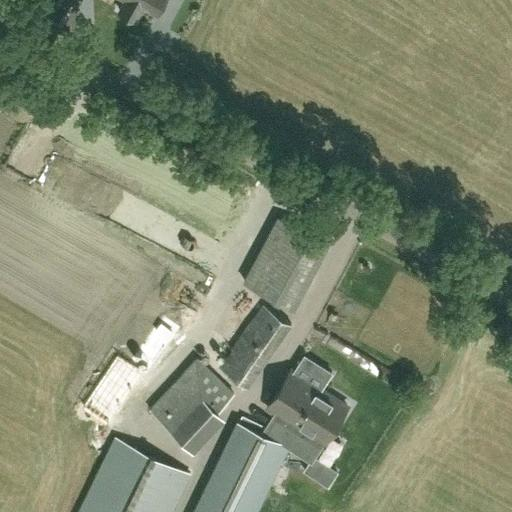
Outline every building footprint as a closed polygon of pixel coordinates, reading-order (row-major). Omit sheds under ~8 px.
[(125,0),(120,10),(137,20),(145,5),(158,12),(164,0),(125,0)] [(280,216),(245,280),(295,307),(330,243),(280,216)] [(247,387),(292,323),(264,304),(220,367),(247,387)] [(304,352),(293,370),(322,389),(333,371),(304,352)] [(226,417),(218,410),(234,392),(197,358),(149,409),(195,451),(226,417)] [(266,434),(290,446),(289,447),(311,462),(323,443),(348,406),(322,389),(293,370),(291,369),(267,407),(279,415),(266,434)] [(241,414),(238,421),(193,511),(257,511),(289,447),(290,446),(266,434),(262,432),(265,426),(241,414)] [(79,511),(172,511),(192,473),(117,436),(79,511)]
